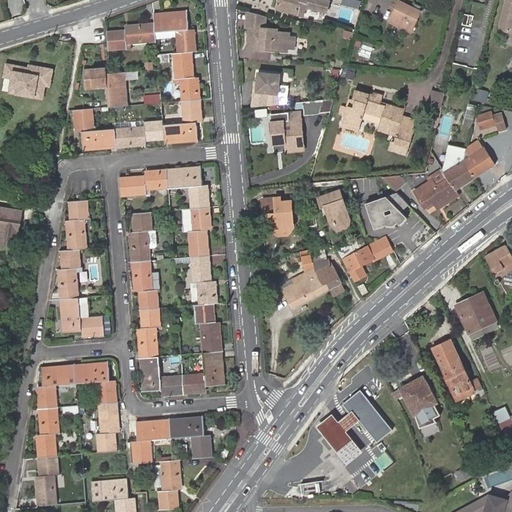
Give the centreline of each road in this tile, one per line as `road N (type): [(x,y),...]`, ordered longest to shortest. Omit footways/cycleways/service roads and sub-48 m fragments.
road 1 (secondary): [(511,202),(357,334),(284,425)]
road 2 (residential): [(233,151),(257,395)]
road 3 (residential): [(110,162),(64,168),(32,351)]
road 4 (residential): [(110,162),(125,346)]
road 5 (residential): [(125,346),(136,407),(257,395)]
road 6 (residential): [(32,351),(4,511)]
road 7 (residential): [(220,0),(233,151)]
road 8 (residential): [(124,0),(0,39)]
road 9 (residential): [(233,151),(110,162)]
